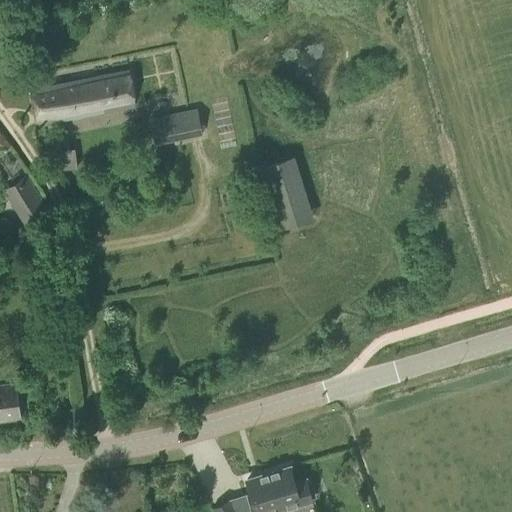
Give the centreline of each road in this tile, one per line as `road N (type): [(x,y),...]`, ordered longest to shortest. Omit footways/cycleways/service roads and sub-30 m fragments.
road 1 (tertiary): [(511,337),(108,451)]
road 2 (unclassified): [(0,111),(52,186),(70,237),(108,451)]
